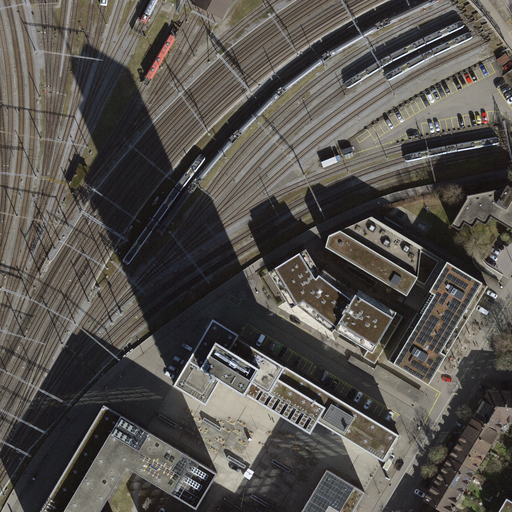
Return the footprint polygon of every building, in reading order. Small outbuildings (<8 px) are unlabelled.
[(213,13),(221,17),(230,0),(187,0),(194,3),(203,8),(213,13)] [(511,13),(503,0),(491,0),(507,21),(511,17),(511,13)] [(493,215),(511,226),(511,188),(509,186),(469,195),(469,199),(453,224),(460,228),(463,228),(466,223),(472,226),(476,225),(480,220),(485,223),(488,223),(493,215)] [(429,292),(447,262),(372,217),(329,236),(326,248),(407,296),(415,283),(429,292)] [(305,251),(269,274),(289,305),(292,311),(297,307),(333,334),(335,332),(351,341),(379,358),(403,318),(381,304),(359,290),(356,295),(324,269),(321,274),(305,251)] [(429,292),(388,360),(429,385),(438,370),(471,315),(488,286),(481,282),(447,262),(429,292)] [(332,432),(384,463),(399,438),(285,371),(284,372),(277,368),(241,346),(236,343),(237,342),(210,326),(185,369),(171,392),(204,411),(217,388),(219,389),(221,390),(243,403),(247,397),(273,413),(310,435),(318,423),(332,432)] [(349,363),(419,405),(425,396),(367,361),(364,365),(352,358),(349,363)] [(511,391),(490,390),(475,415),(499,431),(504,423),(507,421),(511,422),(511,391)] [(41,511),(102,511),(128,468),(159,485),(187,502),(199,509),(201,506),(216,480),(218,476),(184,457),(145,434),(118,419),(102,410),(41,511)] [(160,415),(159,417),(176,427),(177,425),(160,415)] [(487,451),(499,431),(475,415),(462,436),(487,451)] [(204,418),(203,420),(220,431),(222,428),(204,418)] [(474,472),(487,451),(462,436),(450,457),(474,472)] [(249,446),(241,458),(246,461),(253,449),(249,446)] [(229,456),(228,458),(245,468),(246,466),(229,456)] [(462,493),(474,472),(450,457),(437,478),(462,493)] [(274,460),(272,462),(289,472),(291,470),(274,460)] [(270,497),(284,475),(262,461),(248,484),(270,497)] [(356,511),(358,509),(359,507),(364,500),(323,476),(317,486),(306,505),(301,511),(356,511)] [(445,511),(450,511),(462,493),(437,478),(425,499),(430,503),(445,511)] [(253,495),(252,497),(269,507),(270,505),(253,495)] [(511,511),(511,501),(507,498),(498,511),(511,511)]
